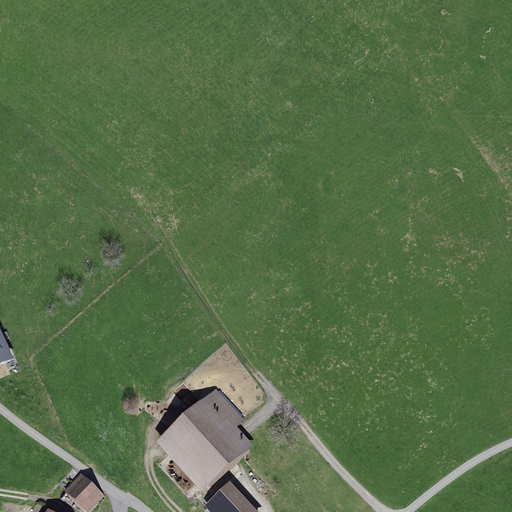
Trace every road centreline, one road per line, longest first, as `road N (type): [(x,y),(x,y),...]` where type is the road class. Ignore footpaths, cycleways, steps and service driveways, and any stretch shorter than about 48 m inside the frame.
road 1 (residential): [(0,409),(120,496)]
road 2 (residential): [(409,511),(511,443)]
